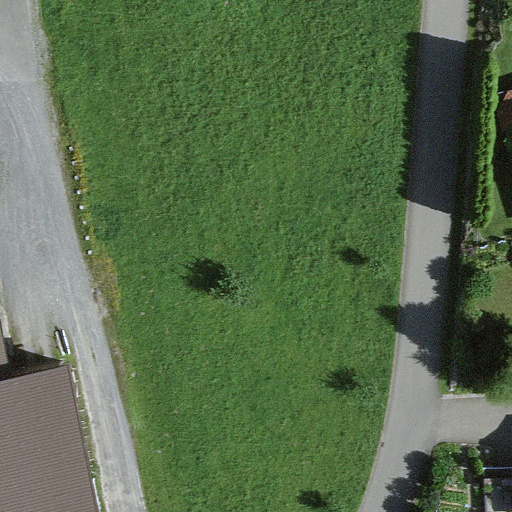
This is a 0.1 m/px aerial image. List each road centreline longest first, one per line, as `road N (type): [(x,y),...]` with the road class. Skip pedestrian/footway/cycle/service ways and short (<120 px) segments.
road 1 (residential): [(388,511),(400,488),(440,0)]
road 2 (unknown): [(0,107),(21,137),(67,271),(124,511)]
